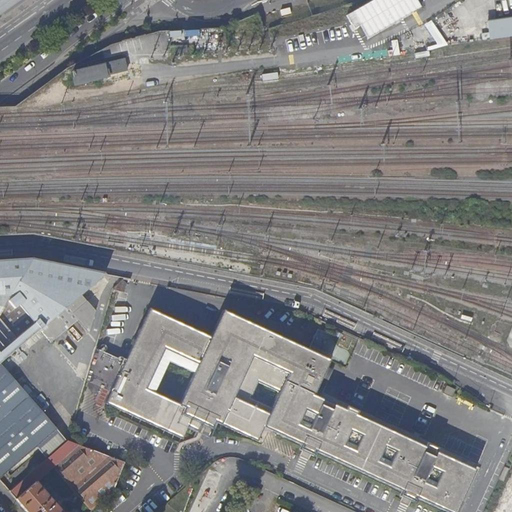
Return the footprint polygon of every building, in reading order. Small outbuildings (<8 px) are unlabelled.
[(0,0),(0,13),(19,0),(0,0)] [(413,0),(369,0),(349,11),(365,38),(418,9),(413,0)] [(291,51),(353,40),(349,14),(287,26),(291,51)] [(511,16),(489,20),(492,39),(511,35),(511,16)] [(430,20),(423,24),(436,46),(442,43),(430,20)] [(123,60),(71,72),(74,85),(126,72),(123,60)] [(0,262),(0,363),(36,332),(68,305),(104,275),(31,260),(0,262)] [(125,284),(122,280),(110,290),(122,293),(125,284)] [(78,318),(68,305),(36,332),(47,345),(78,318)] [(123,362),(94,349),(85,382),(110,393),(105,404),(181,438),(186,428),(197,433),(203,420),(206,421),(256,444),(262,430),(287,377),(316,390),(319,383),(326,366),(329,359),(319,354),(328,333),(317,328),(307,349),(221,310),(209,336),(206,335),(197,330),(147,308),(123,362)] [(440,315),(452,318),(454,312),(442,309),(440,315)] [(202,317),(197,330),(206,335),(212,322),(207,320),(202,317)] [(0,366),(0,478),(34,448),(55,430),(29,400),(33,395),(26,386),(21,390),(0,366)] [(326,366),(319,383),(325,385),(332,369),(326,366)] [(287,377),(262,430),(308,451),(409,497),(440,511),(456,511),(475,472),(319,399),(313,397),(316,390),(287,377)] [(444,394),(453,398),(456,390),(447,386),(444,394)] [(55,430),(34,448),(45,461),(66,442),(55,430)] [(45,461),(9,493),(15,500),(35,483),(53,467),(91,511),(112,493),(124,462),(68,442),(66,442),(45,461)] [(498,480),(503,482),(508,471),(503,468),(498,480)] [(61,511),(35,483),(15,500),(25,511),(61,511)]
